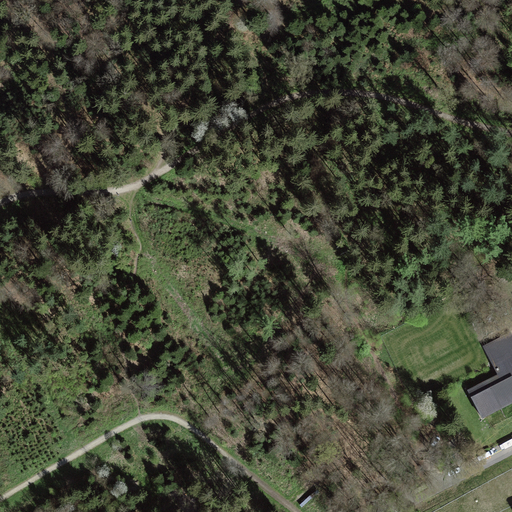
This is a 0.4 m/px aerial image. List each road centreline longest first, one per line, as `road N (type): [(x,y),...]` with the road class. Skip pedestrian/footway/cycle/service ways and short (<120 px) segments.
road 1 (track): [(511,133),(337,90),(224,128),(128,187),(34,192),(0,204)]
road 2 (track): [(0,494),(135,420),(167,419),(210,439),(295,511)]
road 3 (track): [(235,0),(175,88),(153,175)]
road 4 (residential): [(511,447),(386,511)]
